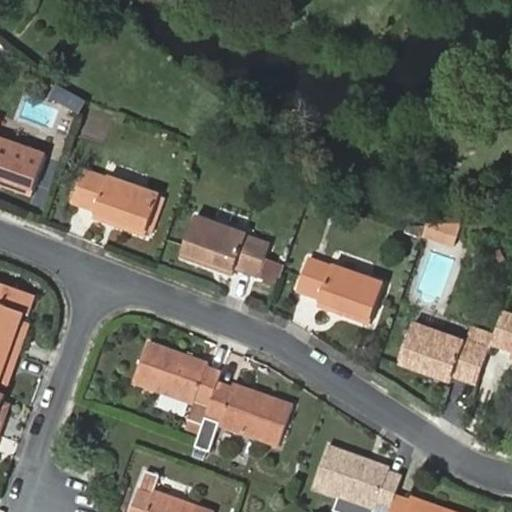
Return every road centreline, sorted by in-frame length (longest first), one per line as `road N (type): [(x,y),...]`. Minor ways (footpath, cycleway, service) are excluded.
road 1 (residential): [(511,476),(450,456),(342,380),(238,324),(118,286)]
road 2 (residential): [(45,511),(34,468),(54,405),(88,306),(118,286)]
road 3 (residential): [(118,286),(0,233)]
